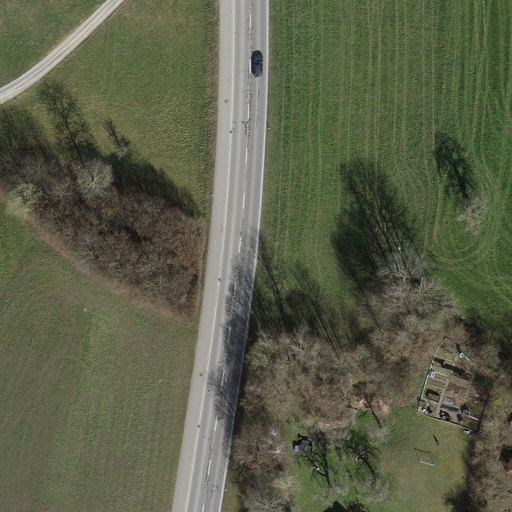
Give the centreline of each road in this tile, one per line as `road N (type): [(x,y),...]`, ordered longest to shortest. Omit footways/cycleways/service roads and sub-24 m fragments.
road 1 (tertiary): [(202,511),(238,272),(251,0)]
road 2 (track): [(0,97),(49,64),(116,0)]
